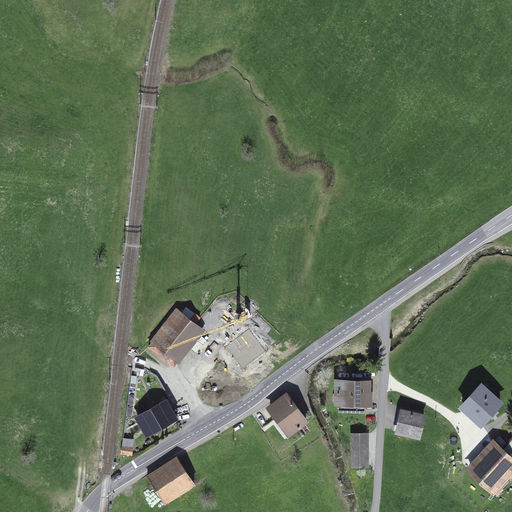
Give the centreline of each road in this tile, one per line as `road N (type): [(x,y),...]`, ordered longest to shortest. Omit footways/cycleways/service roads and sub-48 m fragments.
road 1 (secondary): [(87,511),(112,483),(237,410),(372,311)]
road 2 (unclassified): [(373,511),(385,336),(372,311)]
road 3 (secondary): [(372,311),(511,214)]
